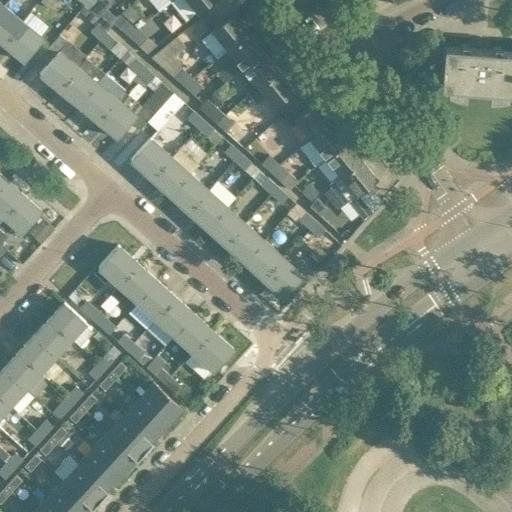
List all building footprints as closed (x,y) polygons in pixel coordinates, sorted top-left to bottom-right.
[(114,18),(104,9),(105,8),(97,0),(96,0),(93,4),(91,2),(87,7),(109,26),(112,22),(111,21),(114,18)] [(210,0),(187,0),(196,11),(210,0)] [(90,31),(101,40),(107,33),(104,31),(109,26),(87,7),(84,4),(79,10),(93,22),(95,20),(97,22),(90,31)] [(0,40),(4,44),(23,22),(3,6),(0,9),(0,40)] [(129,37),(137,28),(134,25),(119,12),(114,18),(111,21),(112,22),(129,37)] [(232,13),(211,30),(227,49),(247,32),(232,13)] [(24,60),(42,38),(23,22),(4,44),(24,60)] [(146,36),(137,28),(129,37),(138,45),(146,36)] [(263,51),(247,32),(227,49),(242,67),(263,51)] [(107,33),(101,40),(110,48),(119,56),(125,50),(116,41),(107,33)] [(59,89),(84,58),(85,57),(58,35),(39,58),(47,65),(40,73),(59,89)] [(175,35),(150,57),(184,86),(191,78),(177,65),(181,62),(174,55),(184,46),(175,35)] [(441,71),(440,87),(511,92),(511,51),(444,46),(445,42),(437,41),(435,65),(441,66),(440,71),(441,71)] [(278,70),(263,51),(242,67),(250,78),(242,84),(249,92),(249,93),(278,70)] [(143,66),(133,57),(127,64),(137,73),(143,66)] [(78,105),(104,74),(84,58),(59,89),(78,105)] [(145,83),(153,75),(143,66),(137,73),(132,79),(142,88),(145,83)] [(293,88),(278,70),(249,93),(249,92),(248,93),(255,102),(264,95),(273,105),(293,88)] [(97,121),(115,98),(107,92),(115,83),(104,74),(78,105),(97,121)] [(201,86),(191,78),(184,86),(193,94),(201,86)] [(161,82),(141,105),(123,90),(115,98),(97,121),(117,136),(130,119),(140,128),(146,121),(172,93),(161,82)] [(159,129),(183,102),(172,93),(146,121),(157,130),(159,129)] [(206,99),(199,107),(214,122),(218,117),(220,119),(224,115),(206,99)] [(315,103),(295,119),(310,138),(330,122),(315,103)] [(193,111),(187,118),(195,125),(201,119),(193,111)] [(218,117),(214,122),(225,132),(233,123),(224,115),(220,119),(218,117)] [(207,136),(213,130),(201,119),(195,125),(207,136)] [(299,147),(314,166),(325,157),(345,140),(330,122),(310,138),(299,147)] [(168,155),(149,138),(130,159),(149,176),(168,155)] [(340,175),(361,159),(345,140),(325,157),(340,175)] [(231,145),(225,151),(233,160),(239,153),(231,145)] [(177,148),(170,156),(168,155),(149,176),(168,193),(187,172),(195,164),(177,148)] [(250,163),(239,153),(233,160),(244,169),(250,163)] [(279,164),(269,155),(261,163),(271,172),(279,164)] [(361,159),(330,184),(328,186),(343,204),(347,200),(364,221),(381,201),(368,184),(376,178),(361,159)] [(288,172),(279,164),(271,172),(280,181),(288,172)] [(187,210),(206,189),(187,172),(168,193),(187,210)] [(277,187),(267,178),(261,184),(271,193),(277,187)] [(7,180),(0,187),(0,212),(4,217),(23,195),(7,180)] [(309,184),(302,192),(312,201),(319,193),(309,184)] [(287,196),(277,187),(271,193),(281,202),(287,196)] [(206,227),(225,206),(206,189),(187,210),(206,227)] [(40,210),(23,195),(4,217),(21,232),(40,210)] [(225,245),(244,224),(225,206),(206,227),(225,245)] [(305,212),(299,218),(310,228),(316,222),(305,212)] [(41,217),(28,231),(40,242),(53,228),(41,217)] [(324,230),(316,222),(310,228),(318,236),(324,230)] [(244,262),(263,241),(244,224),(225,245),(244,262)] [(263,279),(282,258),(263,241),(244,262),(263,279)] [(98,266),(117,284),(137,262),(117,245),(98,266)] [(282,296),(299,278),(302,275),(282,258),(263,279),(282,296)] [(156,279),(137,262),(117,284),(118,284),(111,293),(130,309),(137,301),(156,279)] [(175,297),(156,279),(137,301),(156,318),(175,297)] [(194,314),(175,297),(156,318),(175,336),(194,314)] [(81,307),(89,314),(95,308),(87,300),(81,307)] [(64,302),(49,318),(70,338),(85,321),(64,302)] [(100,324),(106,318),(95,308),(89,314),(100,324)] [(214,331),(194,314),(175,336),(194,353),(214,331)] [(70,338),(49,318),(33,335),(54,354),(70,338)] [(233,349),(214,331),(194,353),(213,370),(233,349)] [(134,343),(124,334),(118,341),(128,350),(134,343)] [(33,335),(18,351),(39,371),(54,354),(33,335)] [(134,343),(128,350),(137,358),(143,351),(134,343)] [(24,387),(39,371),(18,351),(3,368),(24,387)] [(113,358),(106,352),(97,363),(103,369),(113,358)] [(157,354),(146,366),(166,384),(171,377),(165,372),(171,366),(157,354)] [(115,378),(126,366),(120,361),(109,372),(115,378)] [(95,378),(103,369),(97,363),(88,371),(95,378)] [(24,387),(3,368),(0,371),(0,395),(9,404),(24,387)] [(104,389),(115,378),(109,372),(98,384),(104,389)] [(179,385),(171,377),(166,384),(174,391),(179,385)] [(165,424),(181,407),(152,381),(137,398),(165,424)] [(73,402),(83,391),(76,385),(66,396),(73,402)] [(85,410),(96,398),(90,393),(79,405),(85,410)] [(0,395),(0,413),(9,404),(0,395)] [(59,417),(73,402),(66,396),(52,411),(59,417)] [(151,439),(165,424),(137,398),(122,414),(151,441),(152,440),(151,439)] [(74,422),(85,410),(79,405),(69,416),(74,422)] [(136,457),(151,441),(122,414),(107,430),(136,457)] [(46,418),(36,429),(43,435),(52,424),(46,418)] [(55,442),(66,431),(60,425),(49,437),(55,442)] [(33,445),(43,435),(36,429),(27,439),(33,445)] [(120,472),(134,457),(135,458),(136,457),(107,430),(92,446),(120,472)] [(45,454),(55,442),(49,437),(39,449),(45,454)] [(13,468),(22,458),(15,452),(11,456),(0,446),(0,456),(6,462),(13,468)] [(106,488),(120,472),(92,446),(77,462),(106,489),(107,488),(106,488)] [(29,471),(40,459),(35,453),(24,465),(29,471)] [(0,473),(4,477),(13,468),(6,462),(0,468),(0,473)] [(91,505),(106,489),(77,462),(62,479),(91,505)] [(11,491),(21,479),(15,474),(5,486),(11,491)] [(65,511),(83,511),(89,506),(90,506),(91,505),(62,479),(47,495),(65,511)] [(0,502),(11,491),(5,486),(0,490),(0,502)] [(65,511),(47,495),(32,511),(33,511),(65,511)]
